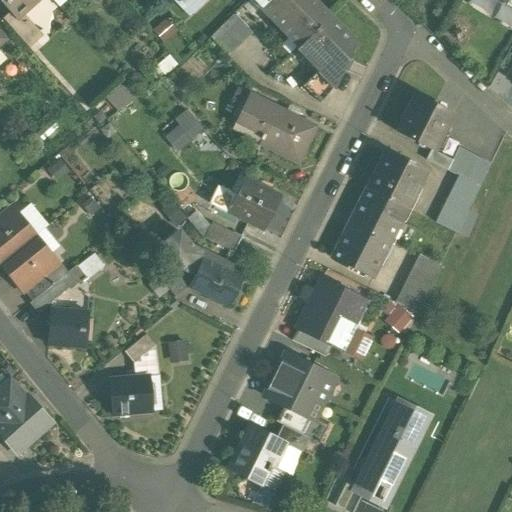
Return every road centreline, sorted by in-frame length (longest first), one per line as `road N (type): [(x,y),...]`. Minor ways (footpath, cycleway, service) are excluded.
road 1 (residential): [(405,27),(167,498)]
road 2 (residential): [(167,498),(127,472),(0,321)]
road 3 (residential): [(167,498),(72,486),(0,502)]
road 4 (residential): [(405,27),(511,128)]
